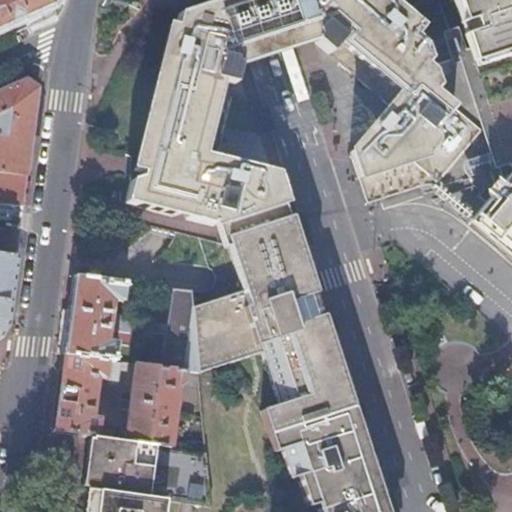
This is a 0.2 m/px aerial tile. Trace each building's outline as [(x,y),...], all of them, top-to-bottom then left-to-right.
[(0,0),(0,26),(50,4),(50,0),(0,0)] [(143,139),(140,150),(134,148),(133,176),(128,197),(133,198),(176,209),(188,205),(191,212),(216,218),(220,217),(286,196),(277,169),(240,161),(229,158),(218,155),(229,109),(232,99),(242,61),(221,0),(200,0),(181,6),(178,20),(173,18),(143,139)] [(275,50),(298,42),(284,0),(221,0),(242,61),(275,50)] [(284,0),(298,42),(318,36),(305,0),(284,0)] [(418,27),(422,22),(395,0),(305,0),(318,36),(332,48),(337,41),(346,49),(341,56),(393,99),(378,117),(353,146),(356,160),(362,172),(460,138),(445,93),(436,85),(440,80),(427,40),(416,30),(418,27)] [(511,42),(474,55),(470,42),(471,41),(458,0),(421,0),(415,2),(422,22),(423,23),(445,93),(483,123),(437,181),(435,182),(436,184),(443,190),(448,189),(462,184),(479,179),(482,181),(484,183),(482,189),(489,195),(511,166),(511,42)] [(511,0),(458,0),(471,41),(470,42),(474,55),(511,42),(511,0)] [(436,85),(445,93),(423,23),(422,22),(418,27),(416,30),(427,40),(440,80),(436,85)] [(337,41),(332,48),(341,56),(346,49),(337,41)] [(269,65),(242,61),(232,99),(261,104),(269,65)] [(0,92),(0,175),(26,179),(38,90),(25,81),(0,92)] [(428,178),(429,178),(430,178),(432,178),(433,178),(434,179),(435,180),(436,180),(437,181),(483,123),(445,93),(460,138),(362,172),(366,187),(370,197),(399,187),(424,179),(425,178),(427,178),(428,178)] [(511,166),(489,195),(481,205),(474,212),(472,215),(511,247),(511,166)] [(25,187),(26,179),(0,175),(0,205),(22,208),(25,187)] [(267,406),(271,422),(348,403),(346,396),(350,395),(316,295),(289,208),(286,196),(220,217),(220,218),(224,228),(227,241),(232,239),(238,261),(246,284),(273,331),(288,401),(267,406)] [(464,208),(472,215),(474,212),(466,206),(464,208)] [(463,209),(471,216),(472,215),(464,208),(463,209)] [(17,245),(19,233),(0,230),(0,332),(7,321),(17,245)] [(127,277),(77,270),(72,307),(66,347),(117,353),(119,337),(119,336),(111,335),(113,323),(121,325),(133,326),(135,309),(114,307),(116,293),(125,294),(127,277)] [(137,278),(127,277),(125,294),(135,295),(137,278)] [(198,348),(193,301),(192,285),(176,283),(164,360),(190,363),(199,364),(198,348)] [(273,331),(246,284),(193,301),(198,348),(273,331)] [(119,336),(121,325),(113,323),(111,335),(119,336)] [(119,336),(119,337),(131,339),(133,326),(121,325),(119,336)] [(119,337),(117,353),(124,355),(129,355),(131,339),(119,337)] [(117,353),(66,347),(61,387),(56,423),(95,429),(101,429),(102,423),(104,410),(97,409),(103,371),(121,374),(123,361),(124,355),(117,353)] [(188,377),(190,363),(164,360),(139,356),(128,433),(173,440),(181,380),(188,377)] [(348,403),(271,422),(276,445),(283,443),(293,473),(298,471),(308,503),(317,499),(321,511),(388,511),(352,402),(348,403)] [(101,429),(120,432),(121,426),(102,423),(101,429)] [(211,499),(206,444),(173,440),(128,433),(120,432),(101,429),(95,429),(88,483),(191,496),(202,498),(211,499)] [(189,511),(191,496),(88,483),(84,511),(189,511)]
